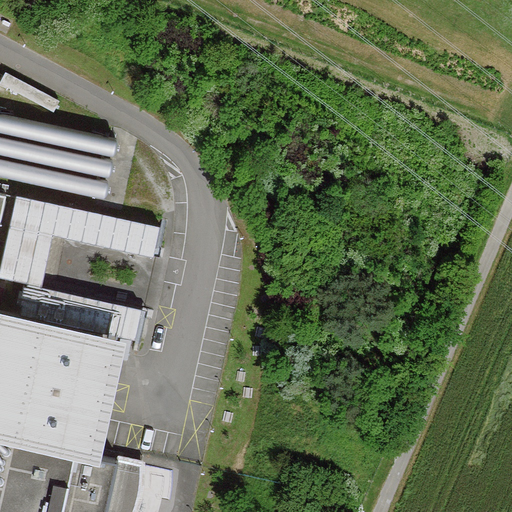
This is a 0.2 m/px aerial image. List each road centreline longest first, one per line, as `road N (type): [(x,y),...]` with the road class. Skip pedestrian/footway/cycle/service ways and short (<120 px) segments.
road 1 (unclassified): [(378,511),(511,200)]
road 2 (track): [(200,0),(511,123)]
